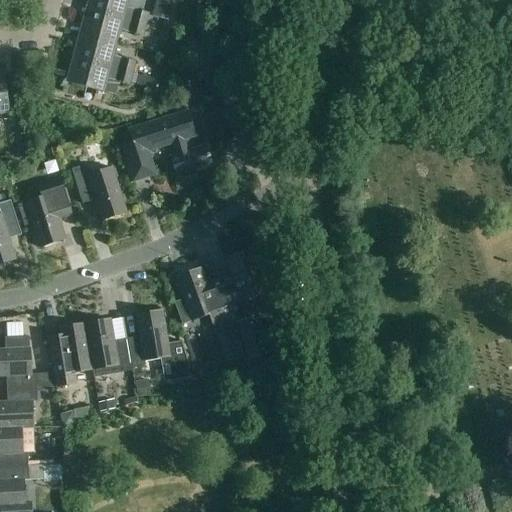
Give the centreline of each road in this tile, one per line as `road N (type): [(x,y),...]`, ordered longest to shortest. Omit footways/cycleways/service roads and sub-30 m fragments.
road 1 (unclassified): [(340,511),(304,177)]
road 2 (residential): [(0,301),(152,252),(304,177)]
road 3 (unclassified): [(290,49),(511,56)]
road 4 (unclassified): [(304,177),(290,49)]
